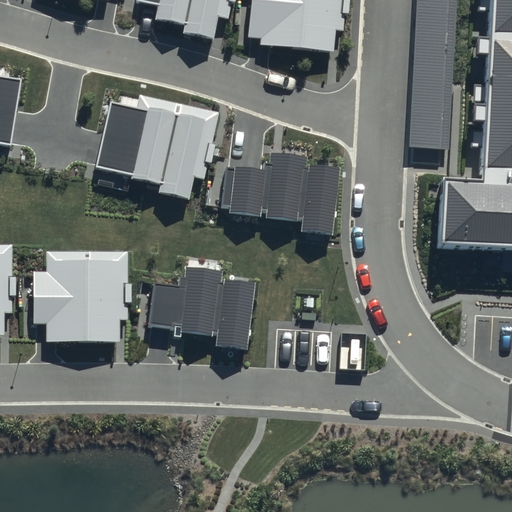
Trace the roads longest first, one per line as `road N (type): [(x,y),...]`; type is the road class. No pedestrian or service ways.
road 1 (residential): [(377,129),(0,20)]
road 2 (residential): [(511,405),(463,389),(399,319),(377,272),(377,129)]
road 3 (residential): [(377,129),(386,0)]
